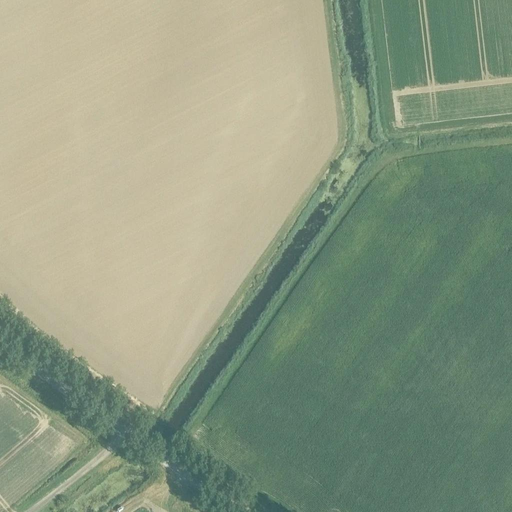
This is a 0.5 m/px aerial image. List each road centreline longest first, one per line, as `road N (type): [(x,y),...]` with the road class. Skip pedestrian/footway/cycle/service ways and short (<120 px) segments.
road 1 (tertiary): [(236,511),(0,341)]
road 2 (track): [(126,435),(30,511)]
